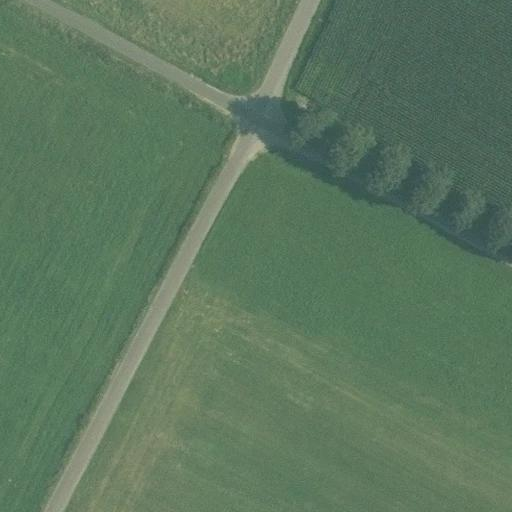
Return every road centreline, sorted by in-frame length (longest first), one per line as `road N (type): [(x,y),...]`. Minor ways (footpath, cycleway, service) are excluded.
road 1 (unclassified): [(248,111),(49,511)]
road 2 (unclassified): [(248,111),(511,252)]
road 3 (unclassified): [(248,111),(42,0)]
road 4 (unclassified): [(301,0),(248,111)]
